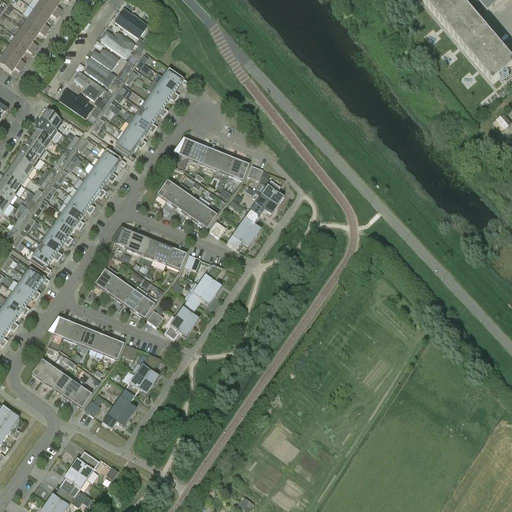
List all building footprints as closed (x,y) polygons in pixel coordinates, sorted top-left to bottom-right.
[(54,0),(42,0),(40,3),(59,16),(62,12),(57,9),(60,4),(54,0)] [(487,12),(501,0),(420,0),(493,86),(511,69),(511,61),(481,25),(468,9),(477,1),(487,12)] [(40,3),(34,12),(48,22),(51,17),(56,20),(59,16),(40,3)] [(139,39),(148,26),(122,9),(113,22),(139,39)] [(34,12),(28,21),(47,34),(49,30),(44,26),(48,22),(34,12)] [(47,34),(28,21),(22,30),(36,39),(39,35),(44,38),(47,34)] [(22,30),(15,39),(34,52),(37,48),(32,44),(36,39),(22,30)] [(103,41),(126,57),(132,47),(109,32),(103,41)] [(153,38),(148,34),(142,42),(142,43),(146,47),(153,38)] [(34,52),(15,39),(9,48),(23,57),(27,52),(32,56),(34,52)] [(140,40),(139,41),(135,46),(143,52),(143,51),(146,47),(142,43),(142,42),(140,40)] [(9,48),(3,56),(22,70),(25,66),(20,62),(23,57),(9,48)] [(131,58),(136,61),(142,52),(138,49),(131,58)] [(61,61),(70,67),(75,59),(67,53),(61,61)] [(104,53),(100,58),(94,54),(91,59),(112,73),(119,63),(104,53)] [(22,70),(3,56),(0,61),(0,68),(11,75),(14,70),(19,74),(22,70)] [(139,64),(143,67),(148,61),(143,58),(139,64)] [(81,72),(103,89),(112,77),(89,60),(81,72)] [(121,73),(126,76),(132,67),(127,64),(121,73)] [(168,72),(162,80),(178,91),(181,86),(185,89),(187,85),(168,72)] [(128,80),(132,82),(137,77),(132,74),(128,80)] [(52,75),(42,88),(49,93),(59,81),(52,75)] [(71,87),(95,104),(103,92),(79,75),(71,87)] [(158,77),(152,85),(157,88),(176,101),(179,98),(174,95),(178,91),(162,80),(158,77)] [(111,88),(112,88),(116,91),(122,82),(117,79),(111,88)] [(174,105),(176,101),(157,88),(151,96),(167,106),(170,102),(174,105)] [(122,89),(118,95),(122,98),(126,92),(122,89)] [(88,115),(93,107),(69,90),(64,98),(88,115)] [(101,103),(106,106),(112,97),(107,94),(101,103)] [(118,104),(122,98),(118,95),(114,101),(118,104)] [(163,111),(167,106),(151,96),(146,103),(165,117),(168,114),(163,111)] [(97,109),(102,112),(106,106),(101,103),(99,101),(97,101),(94,106),(97,109)] [(163,120),(165,117),(146,103),(140,111),(156,122),(159,117),(163,120)] [(107,111),(111,114),(115,108),(111,105),(107,111)] [(91,117),(95,121),(96,121),(102,112),(97,109),(91,117)] [(152,127),(156,122),(140,111),(135,119),(154,133),(157,130),(152,127)] [(62,124),(46,113),(40,122),(56,133),(62,124)] [(131,116),(125,124),(129,127),(145,138),(148,133),(152,136),(154,133),(135,119),(131,116)] [(96,127),(99,129),(100,129),(104,124),(100,121),(96,127)] [(40,122),(34,132),(36,133),(36,132),(50,142),(50,141),(52,143),(55,145),(61,137),(56,133),(40,122)] [(141,142),(145,138),(129,127),(124,135),(143,148),(146,145),(141,142)] [(52,143),(50,141),(50,142),(36,132),(36,133),(30,141),(46,152),(52,143)] [(141,152),(143,148),(124,135),(118,143),(134,153),(137,149),(141,152)] [(39,161),(46,152),(30,141),(24,150),(39,161)] [(81,147),(85,150),(89,144),(85,142),(81,147)] [(194,146),(183,142),(176,159),(174,167),(172,172),(183,176),(188,163),(188,162),(194,146)] [(130,158),(134,153),(118,143),(113,151),(132,165),(135,161),(130,158)] [(208,151),(194,146),(188,162),(188,163),(201,168),(208,151)] [(39,161),(24,150),(18,159),(33,170),(39,161)] [(221,157),(208,151),(201,168),(215,173),(221,157)] [(123,169),(125,166),(106,152),(100,161),(115,171),(119,167),(123,169)] [(70,163),(74,166),(78,160),(74,157),(70,163)] [(215,173),(228,178),(235,162),(221,157),(215,173)] [(27,179),(33,170),(18,159),(11,168),(27,179)] [(112,176),(115,171),(100,161),(95,168),(114,182),(116,179),(112,176)] [(248,167),(235,162),(228,178),(242,184),(248,167)] [(27,179),(11,168),(5,177),(21,188),(27,179)] [(112,185),(114,182),(95,168),(89,176),(105,187),(108,182),(112,185)] [(251,169),(247,180),(252,182),(257,171),(251,169)] [(262,173),(257,171),(252,182),(258,184),(262,173)] [(59,179),(63,182),(67,176),(63,173),(59,179)] [(270,179),(264,175),(259,182),(265,186),(270,179)] [(101,192),(105,187),(89,176),(84,184),(103,198),(105,194),(101,192)] [(0,186),(15,197),(21,188),(5,177),(0,184),(0,186)] [(79,181),(74,189),(79,191),(78,192),(94,203),(97,198),(101,201),(103,198),(84,184),(79,181)] [(156,198),(166,205),(176,190),(166,183),(156,198)] [(260,198),(277,209),(283,200),(276,195),(280,190),(270,183),(260,198)] [(15,197),(0,186),(0,199),(9,206),(15,197)] [(48,195),(53,198),(57,192),(52,189),(48,195)] [(186,197),(176,190),(166,205),(176,212),(186,197)] [(90,207),(94,203),(78,192),(73,200),(92,213),(94,210),(90,207)] [(222,194),(219,197),(219,198),(225,202),(228,198),(222,194)] [(186,197),(176,212),(186,219),(196,204),(186,197)] [(270,218),(277,209),(260,198),(249,214),(258,220),(263,214),(270,218)] [(2,215),(9,206),(0,199),(0,213),(0,214),(2,215)] [(92,213),(73,200),(67,208),(83,218),(86,214),(90,217),(92,213)] [(206,211),(196,204),(186,219),(196,225),(206,211)] [(38,210),(42,213),(46,208),(42,205),(38,210)] [(62,216),(81,229),(83,226),(79,223),(83,218),(67,208),(62,216)] [(196,225),(206,232),(216,218),(206,211),(196,225)] [(254,227),(258,220),(249,214),(238,230),(254,241),(261,232),(254,227)] [(79,232),(81,229),(62,216),(56,223),(72,234),(75,230),(79,232)] [(27,226),(31,229),(35,223),(31,220),(27,226)] [(68,239),(72,234),(56,223),(51,231),(70,245),(72,242),(68,239)] [(215,224),(209,234),(213,238),(220,228),(215,224)] [(225,231),(220,228),(213,238),(218,241),(225,231)] [(248,251),(254,241),(238,230),(226,246),(236,253),(241,246),(248,251)] [(68,248),(70,245),(51,231),(45,239),(61,250),(64,245),(68,248)] [(120,265),(121,263),(126,252),(125,252),(132,235),(121,231),(114,249),(112,256),(110,261),(113,262),(119,265),(120,265)] [(125,252),(126,252),(139,257),(145,241),(132,235),(125,252)] [(16,242),(20,245),(24,239),(20,236),(16,242)] [(57,255),(61,250),(45,239),(40,247),(59,261),(61,257),(57,255)] [(145,241),(139,257),(152,263),(159,246),(145,241)] [(172,251),(159,246),(152,263),(165,268),(172,251)] [(57,264),(59,261),(40,247),(34,255),(50,266),(53,261),(57,264)] [(165,268),(179,273),(186,257),(172,251),(165,268)] [(46,270),(50,266),(34,255),(29,263),(48,277),(51,273),(46,270)] [(128,265),(130,259),(124,257),(122,263),(128,265)] [(190,271),(194,260),(189,258),(184,269),(190,271)] [(9,260),(5,265),(9,268),(13,263),(9,260)] [(200,263),(194,260),(190,271),(195,274),(200,263)] [(5,265),(1,271),(5,274),(9,268),(5,265)] [(198,287),(214,299),(221,289),(214,285),(223,272),(211,267),(198,287)] [(104,294),(114,280),(117,275),(108,269),(107,268),(94,287),(104,294)] [(24,278),(39,289),(42,284),(46,287),(49,284),(29,270),(24,278)] [(36,294),(39,289),(24,278),(18,286),(38,300),(40,296),(36,294)] [(124,286),(114,280),(104,294),(114,301),(124,286)] [(144,281),(144,282),(140,287),(146,291),(150,285),(144,281)] [(35,303),(38,300),(18,286),(13,294),(28,305),(31,300),(35,303)] [(114,301),(124,308),(134,293),(124,286),(114,301)] [(208,308),(214,299),(198,287),(186,303),(196,310),(201,303),(208,308)] [(137,289),(134,293),(124,308),(133,315),(144,300),(146,296),(137,289)] [(25,309),(28,305),(13,294),(7,302),(27,315),(29,312),(25,309)] [(154,307),(144,300),(133,315),(144,322),(154,307)] [(25,319),(27,315),(7,302),(2,310),(17,320),(20,316),(25,319)] [(191,317),(196,310),(186,303),(175,320),(192,331),(198,322),(191,317)] [(14,325),(17,320),(2,310),(0,312),(0,320),(16,331),(18,328),(14,325)] [(153,314),(146,324),(151,327),(158,317),(153,314)] [(163,321),(158,317),(151,327),(156,330),(163,321)] [(14,334),(16,331),(0,320),(0,331),(6,336),(9,332),(14,334)] [(185,340),(192,331),(175,320),(164,336),(173,343),(178,335),(185,340)] [(58,355),(59,353),(63,342),(69,325),(58,321),(51,338),(49,346),(47,351),(48,351),(54,353),(58,355)] [(63,342),(76,347),(83,330),(69,325),(63,342)] [(96,336),(83,330),(76,347),(89,352),(96,336)] [(96,336),(89,352),(103,358),(109,341),(96,336)] [(123,347),(109,341),(103,358),(117,363),(123,347)] [(126,348),(122,359),(127,361),(132,350),(126,348)] [(137,352),(132,350),(127,361),(133,363),(137,352)] [(54,353),(48,351),(45,357),(51,360),(54,353)] [(81,360),(74,355),(71,360),(77,365),(81,360)] [(160,362),(158,361),(149,357),(135,377),(152,388),(158,379),(151,374),(160,362)] [(41,384),(52,370),(41,362),(31,377),(41,384)] [(61,376),(52,370),(41,384),(51,391),(61,376)] [(61,398),(71,383),(61,376),(51,391),(61,398)] [(145,398),(152,388),(135,377),(124,393),(134,400),(138,393),(145,398)] [(76,387),(71,383),(61,398),(71,405),(81,390),(85,384),(80,381),(76,387)] [(71,405),(81,412),(91,397),(81,390),(71,405)] [(129,407),(134,400),(124,393),(113,409),(129,421),(136,411),(129,407)] [(90,404),(83,413),(88,417),(95,407),(90,404)] [(100,410),(95,407),(88,417),(93,420),(100,410)] [(0,411),(0,425),(2,427),(10,415),(2,409),(0,411)] [(123,430),(129,421),(113,409),(101,426),(111,432),(116,425),(123,430)] [(2,427),(10,433),(19,421),(10,415),(2,427)] [(2,427),(0,429),(0,443),(2,445),(10,433),(2,427)] [(76,462),(70,471),(86,483),(99,465),(84,454),(78,463),(76,462)] [(111,470),(106,478),(112,482),(117,474),(111,470)] [(86,483),(70,471),(63,480),(65,482),(59,490),(82,506),(87,509),(92,503),(78,494),(86,483)] [(52,497),(45,506),(53,511),(65,511),(70,505),(73,507),(74,506),(79,509),(82,506),(59,490),(53,498),(52,497)] [(242,511),(244,511),(249,503),(244,500),(237,510),(240,511),(242,511)]
